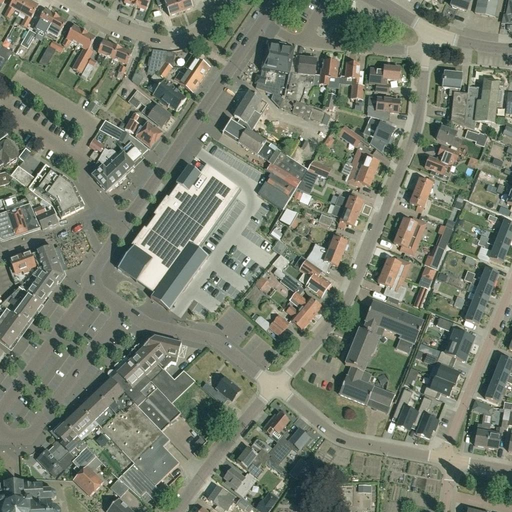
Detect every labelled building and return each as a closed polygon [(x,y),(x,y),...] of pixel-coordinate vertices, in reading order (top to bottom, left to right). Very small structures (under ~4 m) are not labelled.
[(20,14),(27,1),(24,0),(13,0),(4,17),(9,20),(11,16),(14,11),(20,14)] [(135,9),(137,0),(125,0),(124,5),(135,9)] [(137,0),(135,9),(146,13),(150,0),(137,0)] [(181,14),(176,1),(171,3),(169,0),(154,0),(158,8),(165,5),(169,18),(181,14)] [(178,0),(176,1),(181,14),(193,10),(189,0),(178,0)] [(452,0),(450,8),(456,10),(466,13),(471,0),(452,0)] [(494,19),(498,0),(477,0),(475,15),(494,19)] [(27,1),(20,14),(26,18),(21,27),(26,29),(38,7),(27,1)] [(45,36),(55,17),(44,11),(34,30),(35,31),(38,32),(45,36)] [(59,36),(60,34),(66,23),(55,17),(45,36),(56,42),(59,36)] [(77,46),(84,33),(73,27),(63,46),(67,48),(70,42),(77,46)] [(34,34),(29,31),(20,46),(27,50),(34,39),(36,35),(34,34)] [(36,35),(34,39),(41,43),(45,36),(38,32),(36,35)] [(84,33),(77,46),(84,50),(72,70),(78,73),(80,74),(92,53),(88,51),(95,39),(84,33)] [(55,51),(58,46),(55,44),(52,42),(49,47),(48,47),(38,64),(46,68),(55,51)] [(112,60),(117,48),(102,42),(97,54),(100,55),(110,59),(112,60)] [(284,100),(292,58),(294,50),(267,45),(262,69),(261,76),(256,75),(254,84),(256,84),(255,89),(272,96),(284,100)] [(0,72),(12,54),(1,47),(0,46),(0,72)] [(13,46),(10,51),(15,54),(18,49),(13,46)] [(58,46),(55,51),(61,55),(64,49),(62,48),(58,46)] [(117,48),(112,60),(120,63),(127,66),(132,54),(117,48)] [(169,88),(162,83),(155,79),(165,64),(167,52),(152,51),(147,74),(152,78),(150,80),(153,82),(159,87),(153,95),(152,96),(155,99),(160,103),(161,101),(176,113),(185,100),(178,94),(179,93),(170,86),(169,88)] [(155,79),(162,83),(172,69),(175,53),(167,52),(165,64),(155,79)] [(187,72),(200,82),(211,66),(193,54),(185,65),(190,68),(187,72)] [(100,55),(97,60),(108,64),(110,59),(100,55)] [(312,90),(314,76),(315,61),(292,58),(284,100),(304,107),(305,104),(312,90)] [(96,63),(90,60),(80,78),(86,81),(93,67),(94,68),(96,63)] [(120,63),(112,60),(110,65),(118,69),(120,63)] [(314,76),(312,90),(313,89),(319,90),(320,86),(327,86),(327,88),(338,89),(339,84),(340,78),(336,77),(337,72),(335,72),(336,64),(323,62),(322,71),(321,71),(320,77),(314,76)] [(364,87),(362,87),(363,74),(358,73),(359,66),(346,65),(345,77),(341,76),(340,78),(339,84),(352,85),(350,101),(363,102),(364,92),(364,87)] [(368,86),(376,86),(375,93),(388,94),(388,87),(386,86),(386,81),(398,82),(399,70),(383,69),(383,72),(370,71),(368,86)] [(191,95),(200,82),(187,72),(184,77),(179,74),(173,82),(190,94),(191,95)] [(135,74),(131,82),(138,87),(143,77),(135,74)] [(463,128),(467,95),(459,94),(461,76),(444,74),(442,89),(449,90),(449,97),(452,97),(450,123),(463,128)] [(147,90),(153,95),(159,87),(153,82),(147,90)] [(467,88),(467,95),(463,128),(474,132),(475,123),(494,125),(496,103),(501,104),(502,94),(497,93),(499,84),(483,82),(482,90),(467,88)] [(149,105),(151,103),(137,92),(132,98),(140,104),(145,109),(141,114),(157,126),(161,130),(170,119),(156,108),(155,110),(149,105)] [(268,107),(260,102),(261,101),(249,93),(233,117),(239,121),(237,124),(251,133),(265,112),(268,107)] [(327,95),(324,109),(333,111),(333,107),(335,107),(337,99),(335,98),(336,97),(327,95)] [(284,100),(272,96),(271,101),(279,110),(292,114),(291,115),(308,121),(308,120),(321,125),(325,115),(304,107),(284,100)] [(140,104),(132,98),(128,103),(131,106),(136,109),(140,104)] [(371,118),(378,120),(379,113),(389,115),(397,115),(399,102),(377,100),(376,106),(374,108),(368,107),(367,116),(371,118)] [(363,102),(355,101),(354,112),(362,115),(363,102)] [(85,111),(94,117),(99,108),(90,103),(85,111)] [(379,113),(378,120),(388,123),(389,115),(379,113)] [(124,132),(125,132),(133,136),(138,126),(135,124),(138,118),(133,115),(126,128),(124,132)] [(328,116),(325,115),(321,125),(326,127),(330,118),(330,117),(328,116)] [(381,154),(384,147),(389,149),(393,139),(390,138),(392,134),(386,131),(388,128),(370,120),(363,134),(373,138),(370,145),(377,150),(381,154)] [(270,164),(272,166),(280,152),(251,134),(231,121),(222,135),(238,145),(239,144),(270,164)] [(139,128),(140,129),(134,136),(137,138),(136,139),(149,149),(150,150),(154,145),(162,136),(154,130),(144,122),(139,128)] [(99,132),(119,143),(124,133),(104,123),(99,132)] [(338,138),(356,150),(361,143),(363,140),(344,128),(338,138)] [(454,139),(456,134),(441,128),(436,141),(457,149),(460,141),(454,139)] [(503,136),(511,139),(511,131),(506,128),(503,136)] [(124,133),(119,143),(125,146),(130,137),(124,133)] [(478,135),(475,144),(475,146),(484,149),(488,138),(478,135)] [(134,140),(130,137),(125,146),(126,147),(130,144),(134,140)] [(334,141),(328,137),(323,146),(329,149),(334,141)] [(30,149),(37,141),(32,138),(27,146),(26,148),(30,150),(30,149)] [(94,140),(90,146),(95,150),(102,154),(105,149),(103,148),(104,147),(94,140)] [(130,144),(142,157),(148,150),(134,140),(130,144)] [(9,142),(6,144),(4,142),(0,144),(0,166),(3,164),(5,166),(19,156),(9,142)] [(118,168),(125,175),(134,167),(132,166),(142,157),(130,144),(126,147),(117,156),(116,155),(115,153),(113,151),(111,151),(109,151),(108,151),(105,149),(102,154),(90,176),(91,177),(98,171),(102,168),(103,168),(108,163),(115,171),(118,168)] [(425,170),(431,172),(432,173),(431,176),(447,183),(450,175),(448,175),(453,162),(455,163),(458,155),(444,149),(441,148),(438,156),(440,157),(442,158),(440,162),(439,161),(438,163),(435,162),(429,159),(428,162),(426,162),(424,166),(426,167),(425,170)] [(18,159),(22,162),(29,153),(24,150),(18,159)] [(265,172),(270,175),(271,173),(283,181),(296,189),(307,172),(308,170),(289,158),(280,152),(272,166),(270,164),(265,172)] [(93,153),(89,159),(93,162),(97,156),(93,153)] [(352,169),(373,177),(378,165),(370,161),(371,159),(356,153),(350,168),(352,169)] [(501,168),(503,162),(494,159),(492,164),(501,168)] [(312,162),(308,170),(307,172),(318,176),(326,179),(330,170),(312,162)] [(106,192),(125,175),(118,168),(115,171),(108,163),(103,168),(102,168),(98,171),(91,177),(106,193),(106,192)] [(133,249),(117,270),(136,284),(137,282),(154,294),(151,299),(169,311),(207,258),(200,253),(197,251),(235,198),(241,190),(207,166),(203,171),(200,176),(188,168),(176,186),(177,187),(168,200),(166,198),(153,217),(155,218),(146,231),(144,229),(131,247),(133,249)] [(352,169),(350,168),(344,166),(341,173),(347,175),(344,183),(348,185),(351,178),(349,177),(352,169)] [(18,168),(11,178),(12,179),(28,191),(38,198),(52,209),(56,216),(58,215),(61,221),(83,209),(72,187),(45,167),(35,181),(18,168)] [(348,185),(354,187),(359,189),(361,185),(369,189),(373,177),(352,169),(349,177),(351,178),(348,185)] [(307,172),(296,189),(309,196),(318,176),(307,172)] [(11,178),(4,173),(0,173),(0,186),(8,185),(12,179),(11,178)] [(258,195),(282,212),(284,209),(291,198),(296,189),(283,181),(271,173),(270,175),(268,178),(258,195)] [(414,193),(427,198),(434,182),(428,180),(426,184),(419,181),(414,193)] [(307,206),(311,197),(309,196),(296,189),(291,198),(299,201),(298,202),(307,206)] [(27,201),(28,203),(38,198),(28,191),(24,193),(27,201)] [(421,214),(427,198),(414,193),(409,205),(417,208),(415,212),(421,214)] [(335,207),(344,210),(358,216),(363,204),(355,201),(356,197),(351,194),(349,199),(339,196),(335,207)] [(14,196),(0,200),(0,210),(5,209),(3,203),(15,199),(14,196)] [(0,210),(0,240),(3,242),(39,230),(28,203),(27,201),(17,205),(15,199),(3,203),(5,209),(0,210)] [(353,229),(358,216),(344,210),(335,207),(331,216),(341,220),(338,227),(343,230),(345,225),(353,229)] [(42,232),(58,225),(54,217),(50,212),(45,214),(42,208),(33,212),(41,229),(42,232)] [(277,221),(289,227),(297,214),(284,209),(282,212),(277,221)] [(332,221),(321,216),(318,223),(329,228),(332,221)] [(398,233),(420,241),(426,225),(412,219),(411,224),(403,221),(398,233)] [(499,235),(511,240),(511,239),(511,225),(504,222),(499,235)] [(439,235),(434,248),(444,251),(449,239),(452,231),(445,229),(439,227),(436,234),(439,235)] [(284,236),(274,229),(271,235),(280,242),(284,236)] [(413,258),(420,241),(398,233),(393,245),(401,248),(399,252),(413,258)] [(328,251),(342,257),(347,244),(339,241),(341,237),(334,234),(328,251)] [(507,253),(511,240),(499,235),(494,248),(507,253)] [(272,250),(273,251),(280,256),(286,248),(278,242),(272,250)] [(502,265),(507,253),(494,248),(487,245),(479,242),(478,246),(484,249),(483,250),(491,254),(489,260),(502,265)] [(311,252),(306,261),(315,268),(318,264),(321,263),(321,264),(329,267),(330,265),(337,268),(342,257),(328,251),(320,248),(315,245),(311,252)] [(38,271),(57,284),(62,277),(61,273),(67,271),(59,249),(53,251),(52,248),(31,256),(38,271)] [(428,258),(424,267),(426,267),(436,272),(444,251),(434,248),(430,258),(428,258)] [(38,271),(31,256),(31,254),(9,261),(12,268),(8,270),(9,273),(11,278),(13,283),(14,286),(19,284),(20,289),(38,271)] [(276,270),(280,273),(289,263),(280,256),(272,266),(276,270)] [(322,272),(315,268),(306,261),(301,257),(294,267),(299,271),(304,274),(313,281),(326,290),(330,285),(319,277),(322,272)] [(464,264),(473,268),(475,262),(466,258),(464,264)] [(382,273),(396,278),(404,281),(410,265),(396,260),(395,264),(387,261),(382,273)] [(326,275),(329,267),(321,264),(321,263),(318,264),(315,268),(322,272),(326,275)] [(436,272),(426,267),(421,278),(432,282),(436,272)] [(281,281),(285,276),(280,273),(276,270),(272,275),(281,281)] [(480,283),(493,288),(498,275),(485,270),(480,283)] [(20,289),(19,289),(29,296),(41,306),(57,284),(38,271),(20,289)] [(385,293),(383,296),(388,298),(399,303),(400,303),(405,291),(401,289),(404,281),(396,278),(382,273),(377,285),(387,288),(385,293)] [(321,299),(326,290),(313,281),(304,274),(299,282),(306,287),(305,288),(310,292),(321,299)] [(304,292),(285,276),(281,281),(279,283),(294,295),(288,302),(290,303),(299,310),(311,320),(321,309),(309,299),(306,302),(299,297),(304,292)] [(488,301),(493,288),(480,283),(473,280),(465,277),(463,282),(470,284),(469,286),(478,290),(475,296),(488,301)] [(262,278),(255,286),(262,292),(269,283),(262,278)] [(427,290),(421,288),(413,308),(419,311),(427,290)] [(2,306),(0,307),(1,308),(10,315),(25,326),(36,312),(36,313),(41,306),(29,296),(19,289),(2,306)] [(483,314),(488,301),(475,296),(470,309),(483,314)] [(372,357),(379,340),(374,338),(378,328),(399,337),(398,340),(414,346),(423,323),(373,303),(370,308),(364,323),(366,323),(362,333),(359,331),(354,343),(351,350),(345,366),(351,369),(347,378),(346,378),(339,396),(366,407),(369,400),(389,409),(391,403),(394,396),(393,397),(359,383),(363,374),(370,357),(372,357)] [(311,320),(299,310),(297,313),(291,307),(286,313),(293,319),(290,322),(293,325),(302,332),(311,320)] [(0,342),(9,349),(25,326),(10,315),(1,308),(0,308),(0,342)] [(483,314),(470,309),(465,322),(477,327),(483,314)] [(265,333),(268,330),(271,326),(261,317),(258,317),(254,315),(251,318),(253,319),(252,320),(265,333)] [(278,316),(273,323),(271,326),(268,330),(278,339),(289,325),(288,324),(278,316)] [(466,337),(462,336),(465,330),(453,325),(445,343),(449,345),(450,345),(468,352),(473,340),(466,337)] [(171,365),(176,366),(180,345),(179,345),(177,345),(176,344),(153,339),(143,349),(150,356),(164,371),(171,365)] [(450,365),(452,359),(456,361),(464,364),(468,352),(450,345),(449,345),(446,355),(441,353),(438,360),(450,365)] [(164,371),(150,356),(143,349),(130,362),(151,384),(166,401),(171,406),(194,383),(183,373),(174,382),(164,371)] [(496,371),(509,376),(511,367),(511,362),(501,358),(496,371)] [(453,387),(454,388),(459,376),(451,373),(447,371),(450,365),(438,360),(435,368),(439,370),(436,380),(435,380),(453,387)] [(130,362),(111,380),(134,405),(161,433),(167,427),(180,415),(171,406),(166,401),(165,399),(151,384),(130,362)] [(511,377),(509,376),(496,371),(491,384),(504,389),(506,384),(511,386),(511,377)] [(202,389),(221,407),(228,400),(231,403),(242,391),(232,383),(231,384),(225,379),(216,390),(218,392),(216,393),(206,385),(202,389)] [(406,379),(404,385),(410,388),(413,381),(406,379)] [(440,396),(448,399),(453,387),(435,380),(436,380),(434,379),(430,389),(426,388),(423,396),(435,401),(435,400),(437,394),(440,396)] [(111,380),(80,409),(96,427),(100,431),(111,443),(146,479),(154,488),(169,474),(179,465),(163,448),(169,442),(161,433),(134,405),(111,380)] [(491,384),(488,392),(503,398),(506,390),(504,389),(491,384)] [(413,424),(417,414),(406,410),(410,400),(409,400),(411,394),(404,391),(392,420),(399,422),(398,425),(397,428),(409,433),(410,430),(411,427),(412,424),(413,424)] [(500,406),(503,398),(488,392),(485,400),(500,406)] [(431,402),(423,399),(417,414),(413,424),(412,424),(411,427),(419,430),(418,433),(416,436),(428,440),(432,432),(434,432),(438,422),(426,418),(429,408),(431,402)] [(369,400),(366,407),(387,415),(389,409),(369,400)] [(475,402),(471,411),(483,415),(481,426),(490,428),(493,409),(475,402)] [(510,412),(511,412),(511,404),(504,403),(503,407),(503,411),(504,411),(510,412)] [(96,459),(111,443),(100,431),(96,427),(80,409),(64,425),(96,459)] [(504,411),(500,430),(502,430),(506,431),(507,426),(510,412),(504,411)] [(263,430),(270,436),(274,432),(282,439),(284,436),(287,433),(288,432),(284,429),(289,423),(280,415),(276,419),(274,418),(263,430)] [(63,444),(61,445),(68,453),(75,460),(72,463),(76,467),(81,473),(96,459),(64,425),(54,434),(63,444)] [(481,426),(477,425),(476,432),(477,433),(476,435),(474,447),(486,449),(488,434),(490,428),(481,426)] [(501,437),(502,431),(502,430),(500,430),(497,429),(495,436),(488,434),(486,449),(498,451),(500,437),(501,437)] [(304,434),(303,435),(299,432),(294,438),(292,436),(291,437),(288,440),(284,436),(282,439),(277,445),(273,450),(268,456),(267,457),(270,459),(269,460),(278,467),(280,465),(285,459),(292,450),(297,454),(303,447),(305,449),(306,448),(306,447),(312,440),(304,434)] [(274,432),(270,436),(269,438),(277,445),(282,439),(274,432)] [(200,438),(193,445),(197,449),(204,442),(200,438)] [(252,446),(261,451),(268,456),(273,450),(265,444),(259,441),(256,441),(252,446)] [(163,497),(154,488),(146,479),(111,443),(96,459),(101,464),(106,469),(117,481),(128,490),(139,500),(145,494),(157,507),(165,499),(163,497)] [(75,460),(68,453),(61,445),(50,456),(46,452),(37,461),(48,473),(58,464),(64,471),(72,463),(75,460)] [(261,451),(252,446),(251,448),(256,452),(254,454),(257,457),(261,451)] [(261,451),(257,457),(254,454),(247,449),(236,463),(249,474),(257,480),(262,473),(258,469),(260,466),(262,468),(265,465),(269,460),(270,459),(267,457),(268,456),(261,451)] [(92,474),(101,464),(96,459),(81,473),(79,476),(73,481),(90,497),(102,484),(92,474)] [(269,460),(265,465),(273,472),(275,470),(281,476),(284,472),(278,467),(269,460)] [(289,476),(293,479),(295,481),(307,465),(300,461),(289,476)] [(76,467),(73,470),(79,476),(81,473),(76,467)] [(223,480),(228,483),(227,485),(235,492),(234,493),(243,499),(255,482),(247,476),(244,480),(231,470),(223,480)] [(119,499),(128,490),(117,481),(109,490),(119,499)] [(0,511),(59,511),(56,508),(52,507),(52,501),(55,499),(55,493),(50,490),(42,491),(41,486),(27,487),(27,482),(22,482),(22,486),(3,487),(3,488),(0,488),(0,511)] [(371,487),(358,486),(358,494),(371,495),(371,487)] [(223,511),(231,511),(234,507),(232,506),(237,499),(228,492),(226,495),(217,489),(208,501),(223,511)] [(264,499),(256,510),(258,511),(268,511),(277,500),(268,493),(264,499)] [(130,511),(118,500),(107,511),(130,511)] [(244,511),(250,511),(252,510),(248,507),(248,506),(240,500),(235,506),(243,511),(244,511)]
